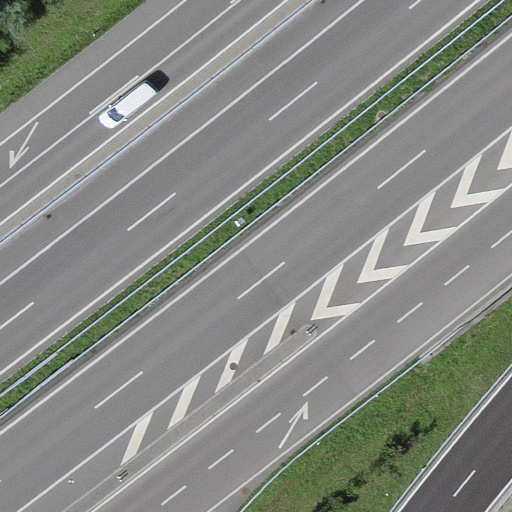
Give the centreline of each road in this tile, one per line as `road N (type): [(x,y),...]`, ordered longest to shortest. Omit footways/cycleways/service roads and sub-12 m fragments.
road 1 (motorway): [(0,484),(511,85)]
road 2 (motorway): [(419,0),(0,326)]
road 3 (motorway): [(144,511),(511,231)]
road 4 (motorway): [(242,0),(0,189)]
